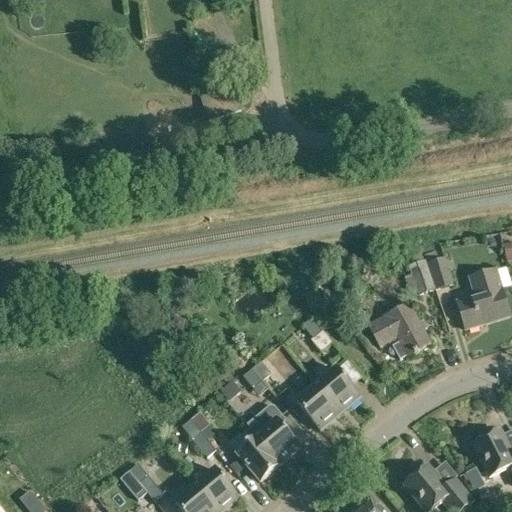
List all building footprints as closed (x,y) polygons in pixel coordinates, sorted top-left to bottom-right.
[(206,102),(210,116),(242,104),(237,90),(206,102)] [(511,243),(503,246),(509,264),(511,262),(511,243)] [(428,265),(436,292),(453,287),(445,259),(428,265)] [(408,268),(418,298),(435,292),(425,263),(408,268)] [(457,304),(466,332),(510,319),(496,272),(469,280),(475,299),(457,304)] [(381,349),(397,340),(399,344),(392,348),(400,362),(431,345),(409,306),(369,328),(381,349)] [(311,342),(322,354),(333,345),(314,322),(305,330),(313,340),(311,342)] [(253,372),(263,385),(272,377),(262,365),(253,372)] [(317,388),(341,417),(361,400),(337,371),(317,388)] [(244,380),(254,392),(263,385),(253,372),(244,380)] [(297,405),(321,434),(341,417),(317,388),(297,405)] [(250,431),(281,468),(301,451),(279,425),(285,421),(275,408),(270,408),(248,426),(251,430),(250,431)] [(201,415),(192,423),(202,435),(211,428),(201,415)] [(183,430),(208,461),(217,454),(202,435),(192,423),(183,430)] [(217,435),(211,428),(202,435),(208,442),(217,435)] [(237,456),(261,484),(281,468),(250,431),(243,437),(249,446),(237,456)] [(507,471),(511,480),(511,454),(501,433),(473,448),(485,473),(488,479),(489,480),(507,471)] [(189,462),(201,454),(193,443),(181,451),(189,462)] [(147,496),(155,505),(164,497),(138,467),(129,475),(147,496)] [(434,511),(443,505),(448,511),(464,511),(475,503),(458,481),(447,490),(429,469),(405,489),(423,511),(434,511)] [(475,493),(486,488),(476,470),(465,475),(475,493)] [(196,489),(214,511),(227,511),(240,501),(216,472),(196,489)] [(138,504),(147,496),(129,475),(120,483),(138,504)] [(176,506),(180,511),(214,511),(196,489),(176,506)]
